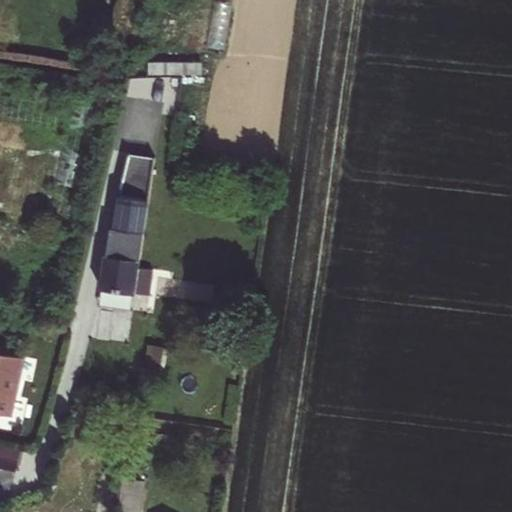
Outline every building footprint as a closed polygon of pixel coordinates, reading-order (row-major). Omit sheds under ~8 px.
[(206,72),(207,60),(154,57),(153,69),(206,72)] [(101,292),(133,297),(156,146),(130,142),(120,213),(119,213),(112,231),(101,292)] [(149,342),(148,367),(166,368),(167,343),(149,342)] [(21,350),(0,345),(0,406),(7,409),(12,389),(15,387),(17,375),(16,372),(21,350)] [(0,439),(0,463),(22,468),(27,446),(0,439)] [(118,483),(114,511),(137,511),(141,488),(118,483)]
